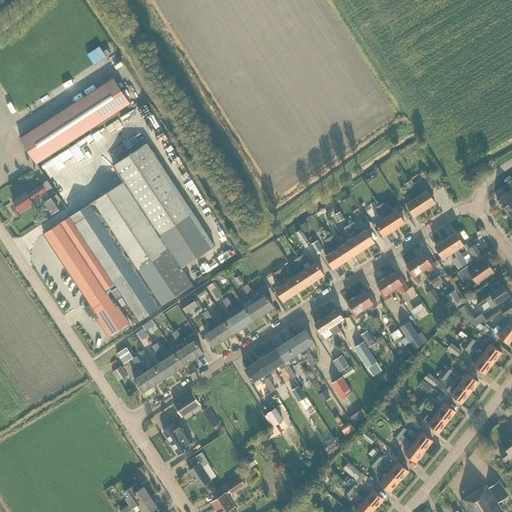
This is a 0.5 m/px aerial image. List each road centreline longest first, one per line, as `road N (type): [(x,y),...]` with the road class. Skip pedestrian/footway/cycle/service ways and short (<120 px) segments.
road 1 (residential): [(128,423),(475,205)]
road 2 (unclassified): [(128,423),(0,230)]
road 3 (residential): [(407,511),(511,384)]
